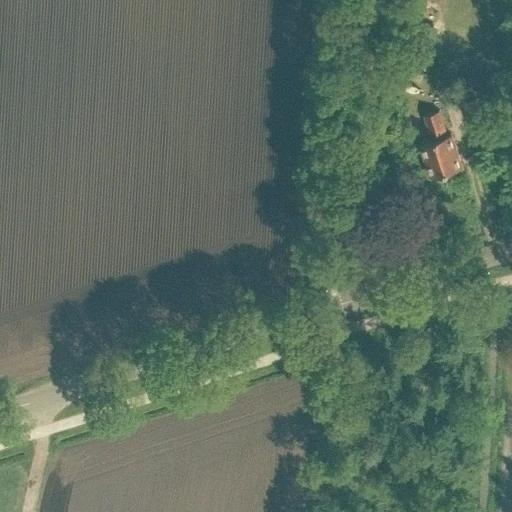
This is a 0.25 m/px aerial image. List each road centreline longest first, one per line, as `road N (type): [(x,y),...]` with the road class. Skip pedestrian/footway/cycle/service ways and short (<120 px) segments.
road 1 (tertiary): [(0,410),(511,247)]
road 2 (track): [(363,294),(377,0)]
road 3 (track): [(432,302),(412,511)]
